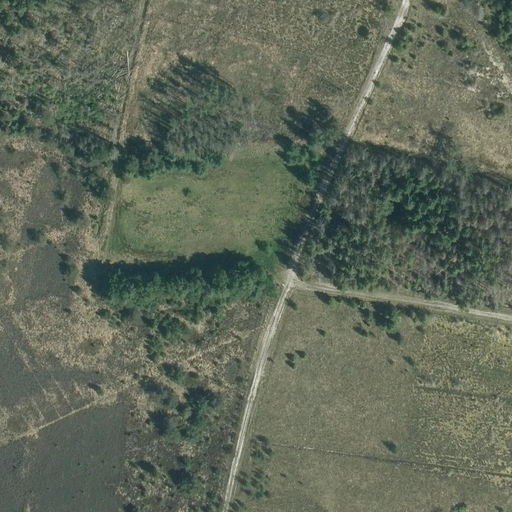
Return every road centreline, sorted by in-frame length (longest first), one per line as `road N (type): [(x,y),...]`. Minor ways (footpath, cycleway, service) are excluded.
road 1 (track): [(224,511),(287,280),(511,317)]
road 2 (track): [(287,280),(406,0)]
